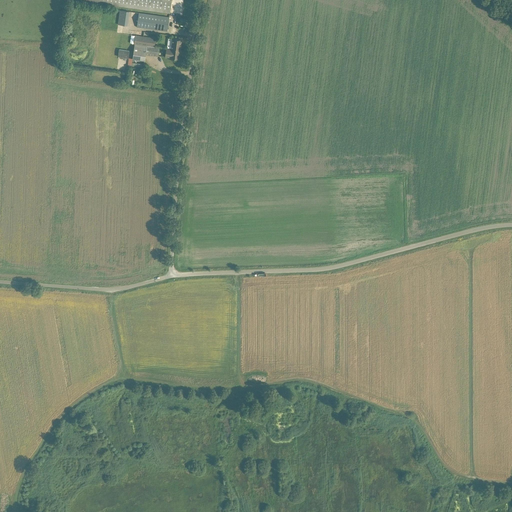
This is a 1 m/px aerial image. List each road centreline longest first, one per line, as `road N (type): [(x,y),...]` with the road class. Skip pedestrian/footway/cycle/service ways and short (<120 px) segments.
road 1 (track): [(511,483),(454,474),(407,415),(307,380),(206,387),(118,378),(50,430),(15,511)]
road 2 (unclassified): [(511,224),(341,263),(170,275)]
road 3 (unclassified): [(170,275),(198,0)]
road 4 (unclassified): [(170,275),(110,288),(0,281)]
